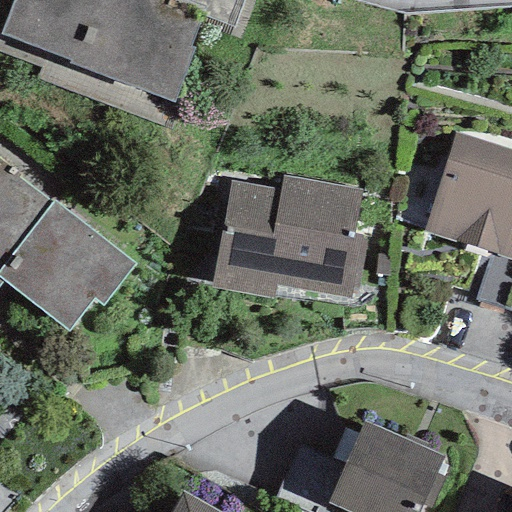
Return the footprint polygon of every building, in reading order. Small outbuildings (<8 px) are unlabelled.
[(12,0),(0,33),(0,35),(69,61),(67,64),(173,104),(192,49),(188,47),(203,8),(183,0),(12,0)] [(511,260),(511,150),(455,134),(423,232),(491,254),(511,260)] [(0,161),(0,284),(2,281),(68,333),(93,299),(101,307),(134,265),(53,202),(51,204),(0,161)] [(209,290),(272,301),(275,285),(350,299),(351,291),(357,292),(368,235),(354,232),(362,190),(281,175),(278,190),(229,181),(209,290)] [(506,309),(511,292),(511,260),(491,254),(475,298),(506,309)] [(443,458),(364,424),(329,503),(349,511),(418,511),(421,506),(436,474),(443,458)] [(444,479),(436,474),(421,506),(430,509),(444,479)] [(218,511),(183,492),(171,511),(218,511)]
